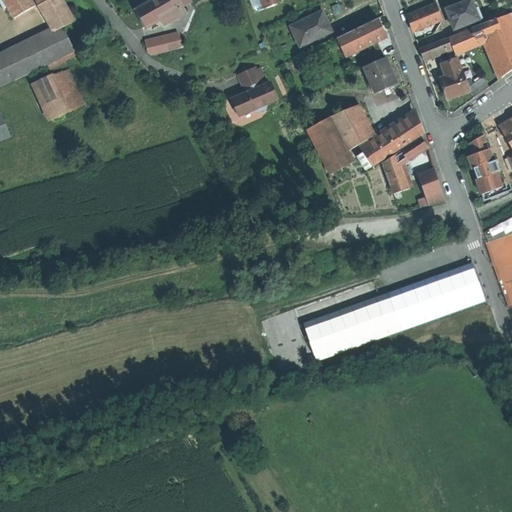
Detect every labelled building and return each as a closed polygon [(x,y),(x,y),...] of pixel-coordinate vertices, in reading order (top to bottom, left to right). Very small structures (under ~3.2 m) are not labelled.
[(3,0),(7,7),(8,8),(15,19),(35,7),(31,0),(3,0)] [(51,0),(50,1),(63,28),(75,23),(63,0),(51,0)] [(184,8),(179,0),(154,0),(136,10),(142,21),(147,29),(184,8)] [(261,0),(265,8),(282,2),(280,0),(261,0)] [(476,9),(472,0),(470,0),(446,10),(452,22),(455,30),(480,20),(476,9)] [(41,5),(56,31),(63,28),(50,1),(48,2),(41,5)] [(414,32),(443,20),(436,5),(408,16),(412,25),(414,32)] [(384,16),(381,6),(341,25),(345,34),(384,16)] [(326,22),(322,13),(291,27),(301,48),(332,33),(326,22)] [(486,41),(502,78),(511,70),(511,24),(508,15),(489,22),(480,26),(486,41)] [(346,34),(355,53),(373,44),(377,42),(387,38),(378,19),(346,34)] [(455,52),(486,41),(480,26),(449,38),(455,52)] [(0,86),(29,73),(44,65),(46,64),(62,56),(74,50),(63,28),(56,31),(0,58),(0,86)] [(346,57),(355,53),(346,34),(337,39),(346,57)] [(420,50),(423,59),(453,48),(449,38),(420,50)] [(183,48),(180,39),(147,47),(149,55),(183,48)] [(382,53),(377,42),(373,44),(378,55),(382,53)] [(62,56),(64,61),(77,55),(74,50),(62,56)] [(62,56),(46,64),(48,69),(65,62),(64,61),(62,56)] [(392,71),(386,59),(366,68),(377,93),(397,84),(392,71)] [(463,71),(462,71),(457,59),(443,64),(448,77),(447,77),(441,79),(445,89),(448,99),(470,91),(469,88),(463,71)] [(29,73),(34,84),(50,77),(44,65),(29,73)] [(264,87),(256,68),(246,72),(239,75),(245,89),(244,89),(246,94),(234,100),(241,116),(253,111),(259,113),(266,110),(268,104),(278,100),(270,84),(264,87)] [(60,76),(52,76),(63,98),(70,113),(85,106),(69,72),(60,76)] [(52,76),(50,77),(34,84),(44,107),(63,98),(52,76)] [(470,91),(474,98),(484,91),(489,87),(485,77),(469,88),(470,91)] [(63,98),(44,107),(51,122),(70,113),(63,98)] [(331,117),(350,151),(373,138),(357,107),(331,117)] [(0,142),(11,138),(1,112),(0,112),(0,142)] [(373,167),(424,134),(418,117),(407,124),(389,136),(372,147),(363,152),(373,167)] [(330,118),(309,130),(332,174),(354,163),(330,118)] [(511,118),(499,127),(502,131),(511,125),(511,118)] [(511,125),(502,131),(511,148),(511,125)] [(494,161),(484,135),(469,143),(474,155),(469,156),(474,170),(475,169),(478,178),(477,179),(483,194),(486,193),(488,199),(511,190),(511,189),(510,184),(508,185),(507,185),(503,186),(497,171),(500,170),(497,160),(494,161)] [(409,161),(429,147),(426,143),(422,138),(403,151),(409,160),(409,161)] [(398,154),(398,155),(402,165),(409,160),(403,151),(398,154)] [(394,195),(410,189),(402,165),(398,155),(383,163),(394,195)] [(419,178),(425,194),(441,187),(435,171),(419,178)] [(429,207),(446,202),(441,187),(425,194),(426,200),(428,205),(429,207)] [(421,208),(428,205),(426,200),(420,202),(421,208)] [(387,292),(402,335),(488,303),(473,261),(387,292)] [(402,335),(387,292),(304,322),(320,364),(402,335)]
